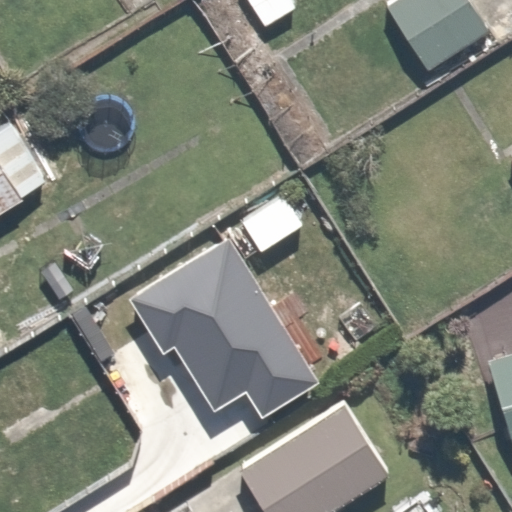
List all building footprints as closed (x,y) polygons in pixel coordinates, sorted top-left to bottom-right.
[(288,0),(238,0),(252,22),(288,0)] [(481,26),(465,0),(377,0),(416,65),(481,26)] [(0,196),(44,168),(2,105),(0,105),(0,196)] [(511,147),(500,155),(511,175),(511,147)] [(511,341),(476,353),(511,464),(511,324),(507,326),(511,341)] [(11,367),(0,372),(0,430),(36,411),(11,367)] [(331,402),(228,466),(256,511),(311,511),(375,472),(331,402)] [(170,406),(115,438),(108,442),(134,489),(197,453),(170,406)]
